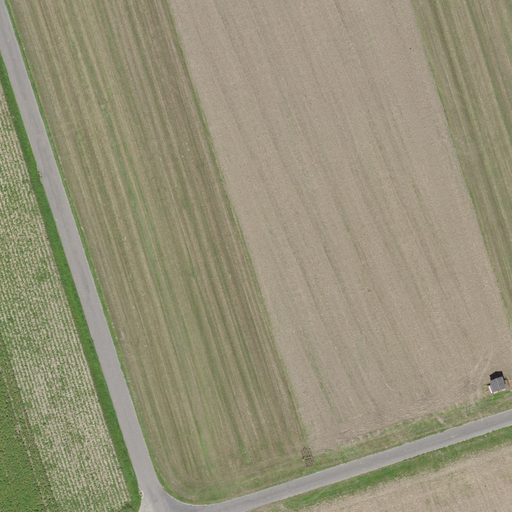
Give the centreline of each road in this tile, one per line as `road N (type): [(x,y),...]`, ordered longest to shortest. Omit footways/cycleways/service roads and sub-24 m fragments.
road 1 (track): [(0,6),(159,511)]
road 2 (track): [(511,417),(221,511)]
